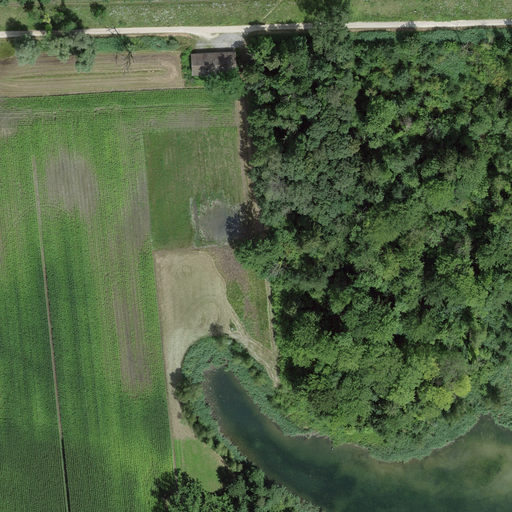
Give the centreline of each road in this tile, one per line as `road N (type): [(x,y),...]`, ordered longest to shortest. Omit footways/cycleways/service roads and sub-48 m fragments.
road 1 (track): [(0,35),(511,21)]
road 2 (track): [(182,0),(0,5)]
